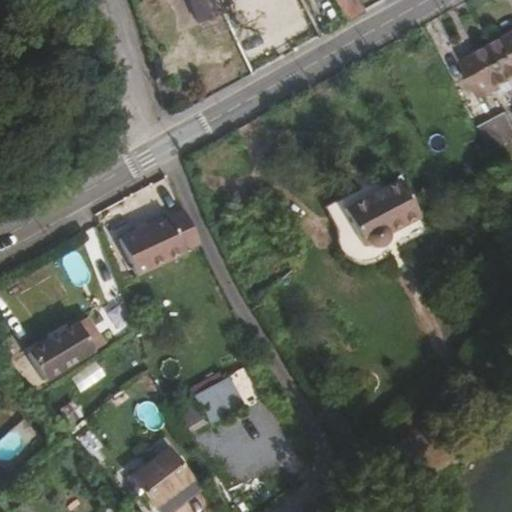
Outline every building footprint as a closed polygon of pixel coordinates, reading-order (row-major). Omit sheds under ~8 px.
[(219,0),(189,0),(199,23),(225,13),(219,0)] [(353,0),(332,0),(346,24),(362,14),(353,0)] [(511,38),(492,50),(508,82),(511,79),(511,38)] [(482,97),(508,82),(492,50),(465,65),(482,97)] [(477,125),(490,150),(511,138),(511,124),(505,111),(477,125)] [(324,209),(334,231),(333,241),(335,249),(338,256),(347,265),(356,269),(364,269),(373,268),(381,262),(390,251),(425,232),(418,219),(387,236),(386,247),(381,250),(372,250),(370,248),(366,246),(362,248),(348,220),(343,211),(381,191),(377,181),(324,209)] [(343,211),(348,220),(362,248),(366,246),(370,248),(372,250),(381,250),(386,247),(387,236),(418,219),(399,181),(381,191),(343,211)] [(199,242),(184,210),(169,218),(168,215),(118,239),(136,275),(185,251),(184,249),(199,242)] [(247,216),(236,222),(246,239),(257,232),(247,216)] [(26,353),(42,378),(98,342),(83,318),(26,353)] [(172,409),(187,435),(242,405),(226,378),(172,409)] [(171,450),(133,476),(152,504),(190,477),(171,450)] [(157,511),(195,484),(190,477),(152,504),(133,476),(128,479),(150,511),(157,511)] [(33,511),(25,501),(13,510),(14,511),(33,511)]
